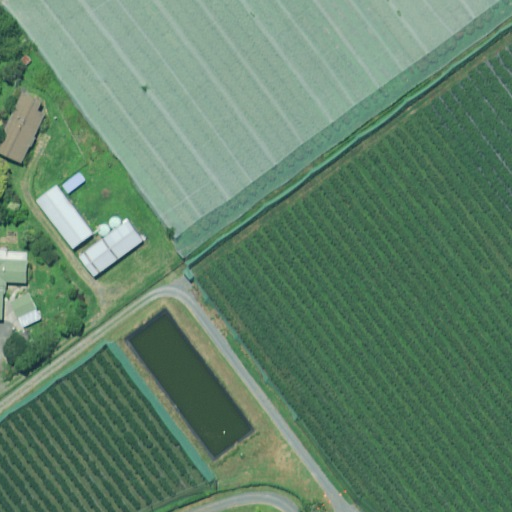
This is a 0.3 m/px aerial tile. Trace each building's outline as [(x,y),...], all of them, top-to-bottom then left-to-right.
[(56,109),(26,92),(0,139),(0,155),(23,169),(56,109)] [(95,235),(59,188),(40,202),(76,250),(95,235)] [(146,242),(131,222),(127,225),(119,213),(100,227),(109,239),(82,258),(97,278),(146,242)] [(0,245),(0,321),(8,321),(10,282),(32,283),(33,254),(10,253),(10,246),(0,245)] [(44,320),(32,295),(13,304),(25,329),(44,320)]
